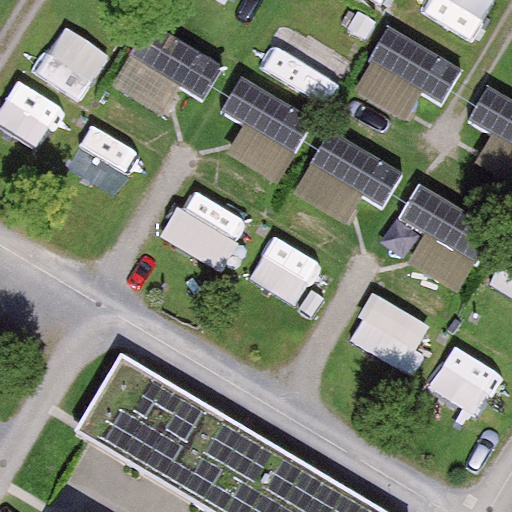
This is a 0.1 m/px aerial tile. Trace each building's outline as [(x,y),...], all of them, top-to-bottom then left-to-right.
[(236,46),(261,2),(257,0),(194,0),(185,16),(236,46)] [(471,0),(437,0),(423,26),(470,51),(491,11),(471,0)] [(41,69),(89,99),(118,54),(71,24),(41,69)] [(307,28),(280,69),(327,100),(354,59),(307,28)] [(431,93),(448,104),(469,72),(399,28),(360,89),(413,122),(431,93)] [(189,88),(210,102),(231,71),(173,31),(131,91),(169,117),(189,88)] [(0,122),(0,127),(45,155),(74,106),(27,78),(0,122)] [(251,126),(234,153),(285,186),(319,135),(246,88),(230,113),(251,126)] [(511,98),(492,89),(476,123),(497,133),(481,167),(511,181),(511,98)] [(101,123),(73,165),(122,198),(150,156),(101,123)] [(371,198),(390,209),(410,177),(337,133),(300,195),(354,227),(371,198)] [(410,214),(481,267),(505,236),(434,182),(410,214)] [(197,188),(171,239),(234,271),(260,220),(197,188)] [(277,236),(257,282),(308,304),(328,257),(277,236)] [(433,238),(416,266),(463,294),(479,266),(433,238)] [(511,261),(500,291),(511,296),(511,261)] [(415,378),(443,328),(385,296),(357,346),(415,378)] [(416,406),(470,437),(508,371),(454,341),(416,406)] [(378,511),(125,360),(80,434),(209,511),(378,511)]
